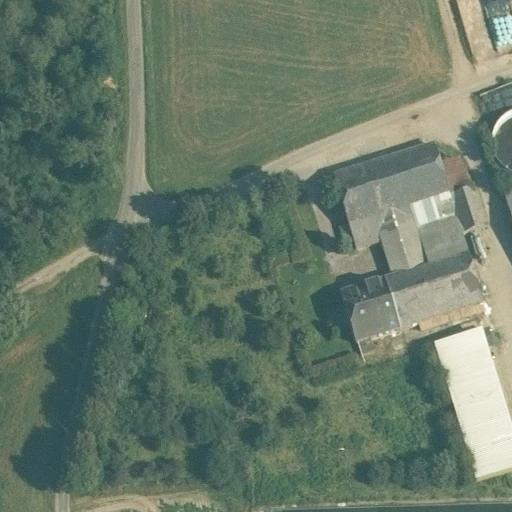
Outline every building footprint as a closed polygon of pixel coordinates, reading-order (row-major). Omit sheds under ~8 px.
[(511,176),(511,121),(499,122),(500,139),(496,139),(498,177),(511,176)] [(441,144),(338,175),(354,229),(382,220),(417,210),(458,198),(441,144)] [(417,210),(382,220),(398,276),(432,266),(417,210)] [(398,276),(348,289),(362,344),(496,309),(482,255),(432,266),(398,276)] [(474,483),(511,473),(511,430),(486,332),(437,345),(474,483)]
